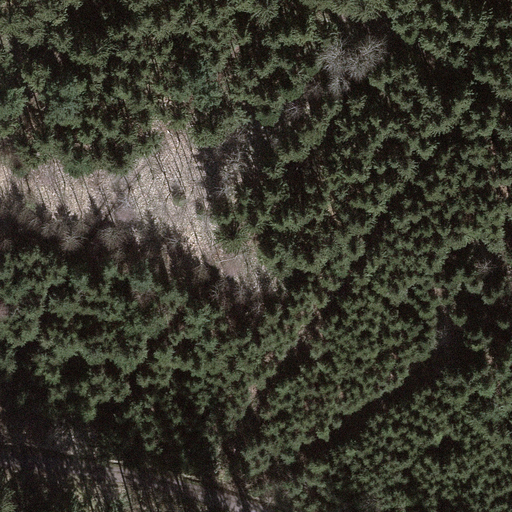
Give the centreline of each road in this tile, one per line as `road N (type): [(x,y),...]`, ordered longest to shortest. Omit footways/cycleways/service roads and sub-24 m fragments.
road 1 (track): [(0,462),(70,465),(260,511)]
road 2 (track): [(511,84),(333,0)]
